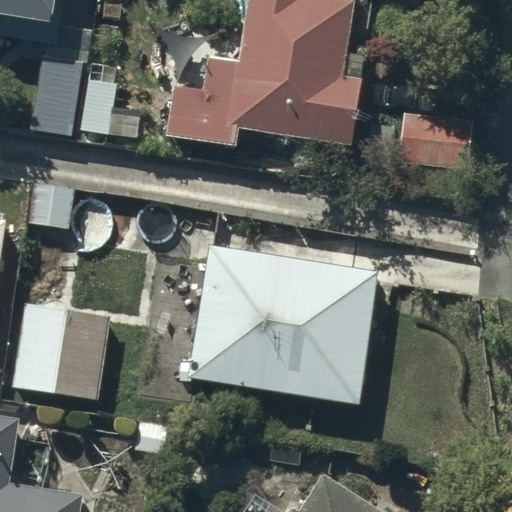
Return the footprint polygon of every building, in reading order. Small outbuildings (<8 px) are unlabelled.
[(65,0),(0,0),(0,29),(60,38),(65,0)] [(248,0),(241,55),(208,51),(204,86),(172,82),(166,130),(236,138),(237,124),(351,138),(360,71),(344,69),(352,0),(248,0)] [(92,57),(43,50),(32,125),(74,131),(74,127),(108,132),(116,80),(89,76),(92,57)] [(473,113),(401,110),(398,166),(470,169),(473,113)] [(377,264),(210,238),(188,371),(360,398),(368,351),(382,354),(391,295),(373,292),(377,264)] [(109,311),(23,299),(11,383),(97,395),(109,311)] [(20,411),(0,408),(0,511),(78,511),(82,486),(12,477),(20,411)] [(397,511),(323,467),(300,506),(291,501),(284,511),(397,511)]
